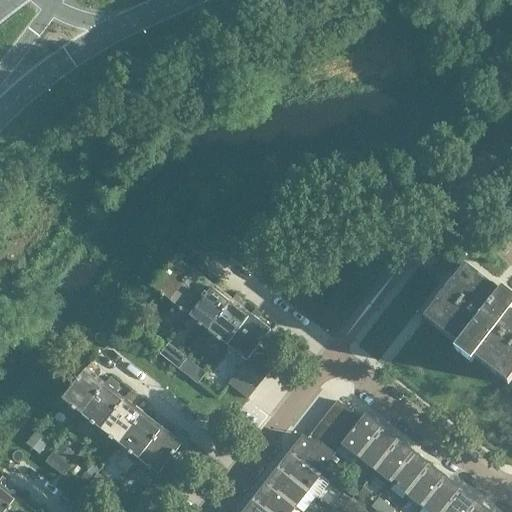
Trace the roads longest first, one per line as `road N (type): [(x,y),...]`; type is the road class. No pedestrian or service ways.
road 1 (residential): [(511,494),(330,355)]
road 2 (secondary): [(0,113),(69,56),(180,0)]
road 3 (residential): [(242,469),(104,362)]
road 4 (residential): [(330,355),(200,253)]
road 5 (residential): [(242,469),(330,355)]
